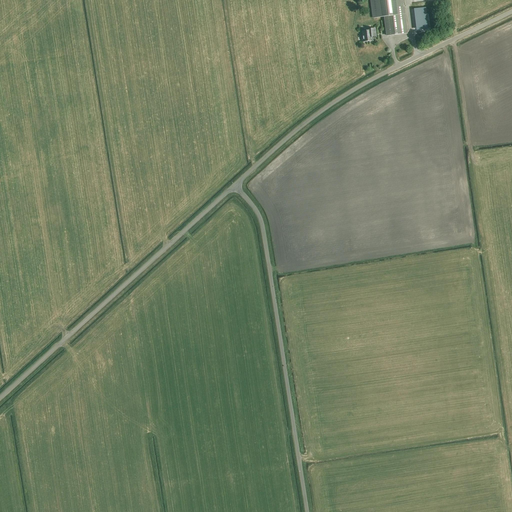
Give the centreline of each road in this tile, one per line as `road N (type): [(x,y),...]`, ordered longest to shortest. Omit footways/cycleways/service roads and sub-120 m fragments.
road 1 (unclassified): [(307,511),(260,217),(235,186)]
road 2 (unclassified): [(235,186),(343,95),(511,11)]
road 3 (unclassified): [(0,397),(235,186)]
